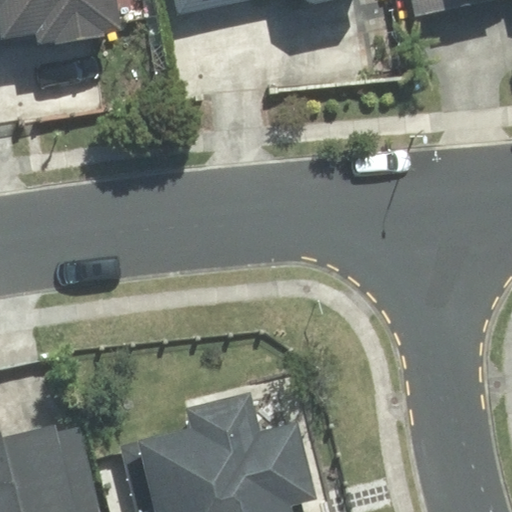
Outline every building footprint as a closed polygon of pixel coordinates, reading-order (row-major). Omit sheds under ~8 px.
[(0,0),(0,46),(57,38),(59,49),(139,37),(133,0),(0,0)] [(181,0),(184,17),(267,4),(266,0),(181,0)] [(511,0),(424,0),(428,17),(511,2),(511,0)] [(326,511),(324,497),(331,495),(317,419),(273,426),(266,387),(199,399),(203,424),(133,437),(146,511),(326,511)] [(0,511),(85,511),(68,411),(0,423),(0,511)]
